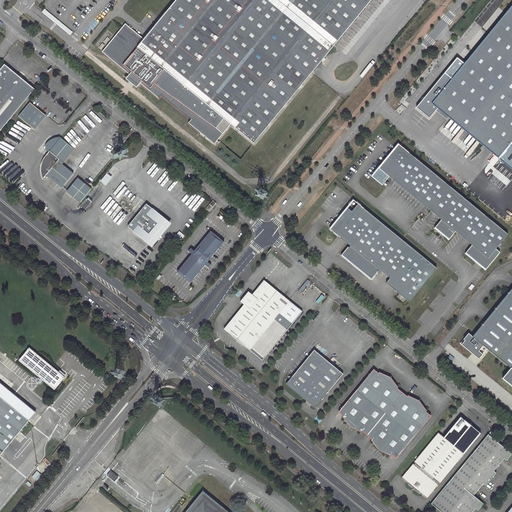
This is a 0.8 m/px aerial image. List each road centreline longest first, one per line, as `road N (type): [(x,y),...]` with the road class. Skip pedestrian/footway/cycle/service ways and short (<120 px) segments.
road 1 (unclassified): [(267,232),(0,12)]
road 2 (unclassified): [(511,432),(267,232)]
road 3 (unclassified): [(267,232),(463,0)]
road 4 (primary): [(185,374),(358,511)]
road 5 (primary): [(160,318),(0,192)]
road 6 (primary): [(388,511),(242,386)]
road 7 (primary): [(0,218),(133,332)]
